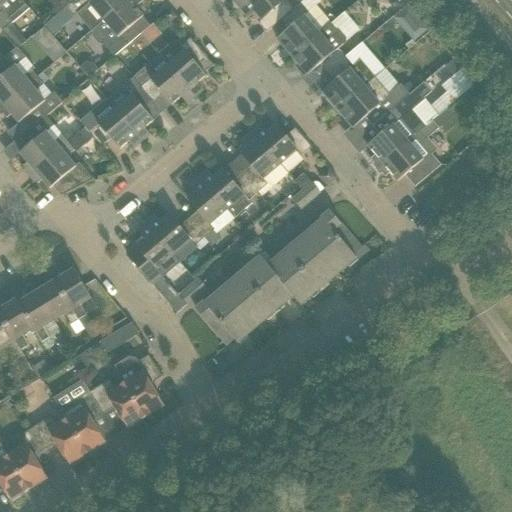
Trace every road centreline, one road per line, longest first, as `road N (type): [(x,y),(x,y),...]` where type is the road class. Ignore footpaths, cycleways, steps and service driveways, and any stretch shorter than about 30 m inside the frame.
road 1 (residential): [(217,405),(246,393),(416,263),(414,244),(281,90),(258,90)]
road 2 (residential): [(81,240),(258,90)]
road 3 (residential): [(217,405),(158,313),(135,305),(81,240)]
road 4 (residential): [(47,511),(217,405)]
